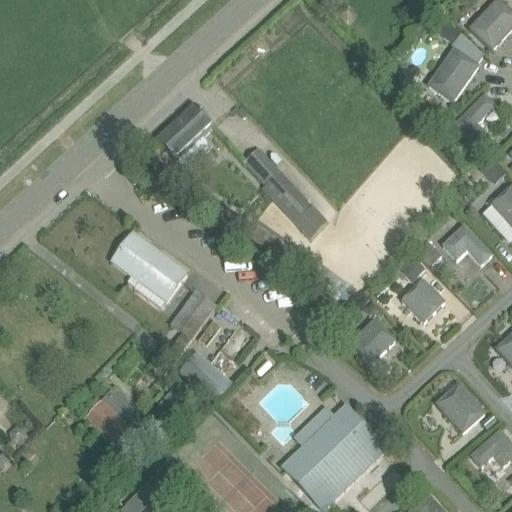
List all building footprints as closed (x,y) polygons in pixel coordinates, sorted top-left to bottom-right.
[(511,33),(511,14),(499,1),(468,32),(491,55),(511,33)] [(478,69),(455,52),(429,89),(453,105),(478,69)] [(496,108),(484,97),(454,127),(480,153),(492,141),(477,127),(496,108)] [(430,106),(426,110),(432,117),(436,113),(430,106)] [(195,109),(158,143),(187,174),(213,150),(205,142),(216,132),(195,109)] [(245,166),(266,189),(262,192),(311,242),(330,224),(314,207),(312,209),(259,153),(245,166)] [(491,163),(481,172),(494,187),(504,178),(491,163)] [(511,191),(493,209),(511,229),(511,191)] [(293,250),(250,219),(240,234),(283,264),(283,266),(344,309),(356,292),(295,248),(293,250)] [(481,268),(492,258),(464,229),(443,249),(457,264),(468,254),(481,268)] [(140,284),(166,304),(187,277),(134,237),(114,265),(132,279),(128,286),(135,291),(140,284)] [(420,256),(430,266),(440,257),(430,246),(420,256)] [(411,262),(397,276),(408,287),(423,273),(411,262)] [(424,326),(445,306),(424,284),(403,305),(424,326)] [(166,353),(161,360),(173,368),(178,361),(192,342),(204,326),(216,310),(196,295),(184,311),(172,328),(180,333),(166,353)] [(321,310),(312,322),(329,335),(338,323),(326,314),(332,305),(324,299),(317,307),(321,310)] [(373,305),(365,313),(371,318),(376,318),(382,313),(373,305)] [(351,346),(372,367),(396,343),(375,322),(351,346)] [(503,359),(511,368),(511,339),(504,347),(502,347),(497,351),(497,353),(501,358),(503,359)] [(197,355),(180,376),(218,408),(235,387),(197,355)] [(443,414),(463,436),(485,417),(459,388),(444,402),(442,402),(437,406),(437,408),(441,414),(443,414)] [(112,391),(85,424),(130,463),(186,402),(174,391),(147,421),(112,391)] [(347,410),(281,474),(317,511),(327,511),(387,453),(347,410)] [(511,463),(511,446),(500,433),(470,460),(481,472),(493,461),(503,471),(511,463)] [(164,511),(171,506),(149,486),(124,511),(164,511)] [(445,511),(430,496),(412,511),(445,511)]
